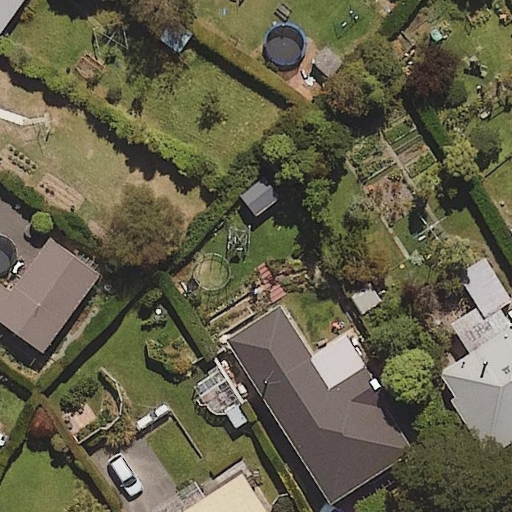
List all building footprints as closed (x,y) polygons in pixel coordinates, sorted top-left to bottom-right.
[(0,0),(0,41),(30,0),(0,0)] [(238,202),(257,226),(287,202),(268,178),(238,202)] [(100,281),(51,246),(0,316),(0,324),(45,357),(100,281)] [(511,301),(485,256),(459,272),(481,309),(458,323),(477,355),(442,376),(492,460),(511,448),(511,301)] [(333,398),(280,314),(232,344),(335,509),(417,458),(366,377),(333,398)] [(268,511),(242,468),(217,483),(225,497),(207,508),(196,490),(158,511),(268,511)]
